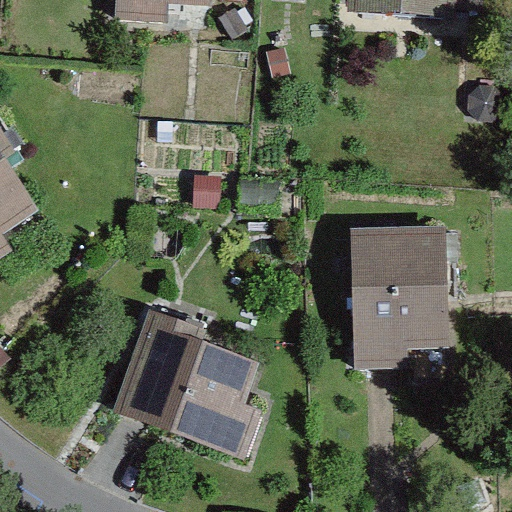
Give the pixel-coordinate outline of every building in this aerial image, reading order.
[(222,0),(124,0),(124,19),(176,23),(178,5),(222,7),(222,0)] [(359,0),(359,11),(469,19),(469,14),(489,15),(489,0),(359,0)] [(0,112),(0,266),(21,252),(10,235),(50,210),(12,151),(21,145),(0,112)] [(454,227),(357,228),(360,372),(414,371),(414,351),(456,350),(454,227)] [(211,328),(161,310),(122,414),(253,463),(272,413),(255,406),(271,363),(207,339),(211,328)] [(0,336),(0,368),(15,353),(0,336)]
